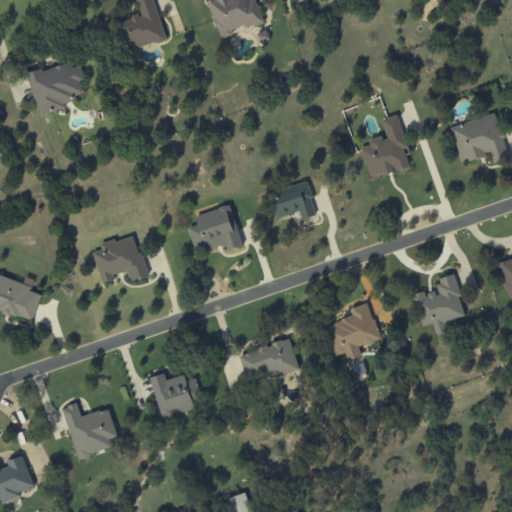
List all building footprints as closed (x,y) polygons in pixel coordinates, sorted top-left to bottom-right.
[(136,0),(141,15),(118,22),(124,43),(132,41),(134,50),(165,40),(153,0),(136,0)] [(211,0),(206,2),(221,40),(233,35),(231,31),(244,25),(246,30),(264,23),(254,0),(249,0),(211,0)] [(38,115),(72,105),(70,96),(82,92),(79,80),(84,79),(78,60),(26,76),(38,115)] [(450,127),(461,163),(490,155),(493,163),(508,159),(494,114),(450,127)] [(369,178),(408,167),(403,149),(406,148),(397,115),(381,120),(386,136),(368,142),(369,146),(360,148),(369,178)] [(275,220),(299,213),(302,220),(316,216),(306,182),(267,194),(275,220)] [(187,228),(195,254),(225,245),(227,252),(242,247),(229,205),(195,215),(198,225),(187,228)] [(101,284),(114,280),(113,276),(126,272),(129,281),(146,276),(134,235),(100,245),(102,250),(92,253),(101,284)] [(511,259),(498,263),(508,301),(511,300),(511,259)] [(411,295),(420,327),(431,324),(435,336),(447,332),(445,323),(465,317),(453,275),(434,280),(437,291),(425,295),(424,291),(411,295)] [(40,295),(30,292),(33,280),(25,277),(23,283),(0,276),(0,311),(32,321),(40,295)] [(325,325),(333,357),(345,354),(347,360),(361,357),(358,346),(378,341),(368,304),(350,308),(352,318),(325,325)] [(299,370),(289,339),(238,355),(245,379),(264,373),(266,380),(299,370)] [(201,399),(195,378),(185,381),(184,375),(165,380),(164,374),(150,378),(161,419),(194,411),(192,401),(201,399)] [(117,438),(108,409),(80,417),(77,404),(62,409),(77,459),(112,449),(109,440),(117,438)] [(32,488),(23,456),(6,461),(7,467),(0,469),(0,502),(19,497),(18,491),(32,488)] [(231,511),(248,511),(245,494),(228,498),(231,511)]
